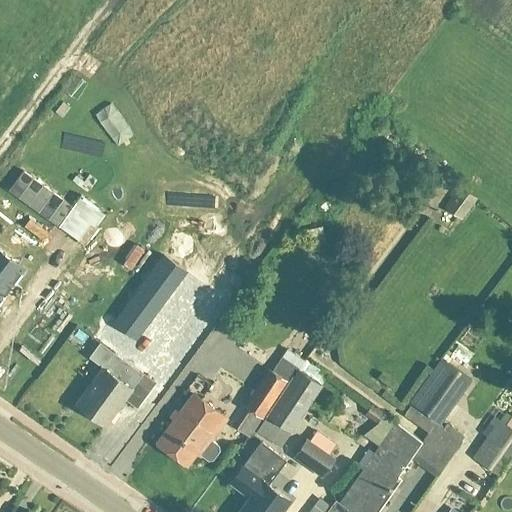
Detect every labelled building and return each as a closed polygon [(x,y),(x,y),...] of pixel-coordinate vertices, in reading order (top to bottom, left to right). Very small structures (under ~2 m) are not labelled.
[(0,0),(0,40),(8,46),(43,0),(0,0)] [(473,199),(459,189),(446,206),(460,217),(473,199)] [(236,226),(202,270),(222,285),(256,241),(236,226)] [(323,226),(308,229),(312,247),(328,243),(323,226)] [(0,244),(0,296),(25,263),(0,244)] [(164,255),(139,289),(161,305),(186,271),(164,255)] [(136,339),(147,324),(124,308),(114,322),(136,339)] [(105,426),(132,389),(144,373),(114,351),(102,367),(75,404),(105,426)] [(269,369),(244,406),(262,417),(286,381),(269,369)] [(300,371),(257,431),(280,447),(323,387),(300,371)] [(429,382),(414,404),(442,424),(458,402),(429,382)] [(226,418),(204,402),(194,394),(157,443),(186,465),(196,452),(208,460),(213,460),(220,450),(219,446),(210,439),(226,418)] [(410,407),(405,414),(429,430),(411,456),(436,474),(459,441),(410,407)] [(459,440),(471,433),(463,421),(451,428),(459,440)] [(511,456),(511,430),(499,421),(472,458),(498,477),(511,456)] [(371,511),(422,440),(398,424),(396,422),(339,503),(335,500),(326,511),(371,511)] [(320,428),(312,438),(335,455),(343,444),(320,428)] [(335,458),(307,439),(294,457),(322,477),(335,458)] [(230,483),(251,497),(239,511),(279,511),(289,500),(268,484),(286,461),(261,442),(242,467),(238,467),(231,476),(232,480),(230,483)]
